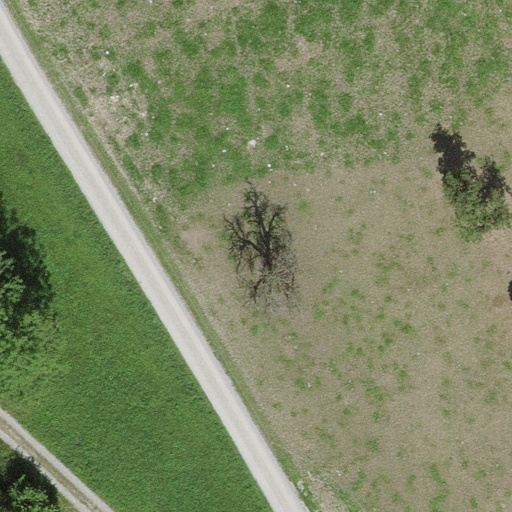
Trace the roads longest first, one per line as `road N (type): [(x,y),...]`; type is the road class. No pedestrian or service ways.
road 1 (track): [(288,511),(0,19)]
road 2 (track): [(107,511),(0,416)]
